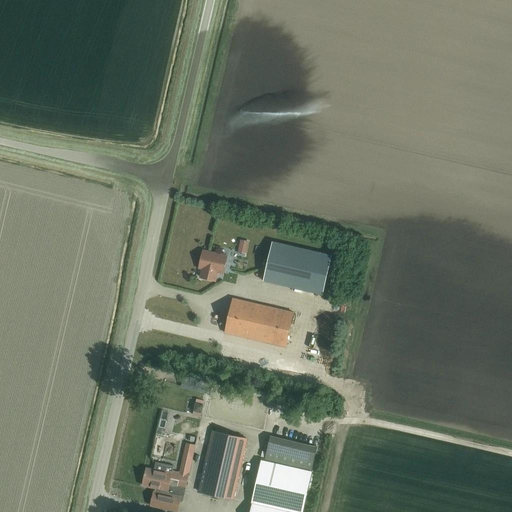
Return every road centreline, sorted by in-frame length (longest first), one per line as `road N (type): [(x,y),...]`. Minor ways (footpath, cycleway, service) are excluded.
road 1 (track): [(305,359),(314,309),(385,321),(458,0)]
road 2 (track): [(511,455),(347,417),(340,396),(305,359),(200,326),(184,295),(147,284)]
road 3 (unclassified): [(96,511),(170,181)]
road 4 (unclassified): [(170,181),(215,0)]
road 5 (track): [(231,511),(256,422),(347,417)]
road 6 (unclassified): [(170,181),(0,138)]
